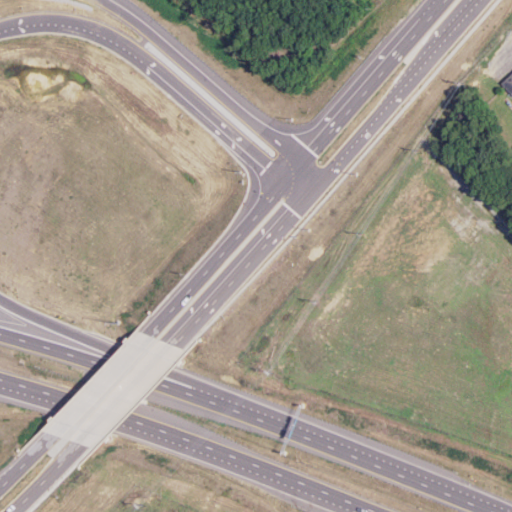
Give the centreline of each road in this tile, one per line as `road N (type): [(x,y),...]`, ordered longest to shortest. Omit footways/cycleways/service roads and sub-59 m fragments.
road 1 (motorway): [(321,449),(0,298),(12,24)]
road 2 (motorway): [(0,385),(362,511)]
road 3 (motorway): [(321,449),(0,339)]
road 4 (motorway): [(12,24),(59,20),(122,42),(287,180)]
road 5 (motorway): [(302,162),(105,0)]
road 6 (secondary): [(165,354),(314,188)]
road 7 (secondary): [(287,180),(139,344)]
road 8 (secondary): [(443,0),(302,162)]
road 9 (secondary): [(314,188),(426,60)]
road 10 (motorway): [(478,511),(321,449)]
